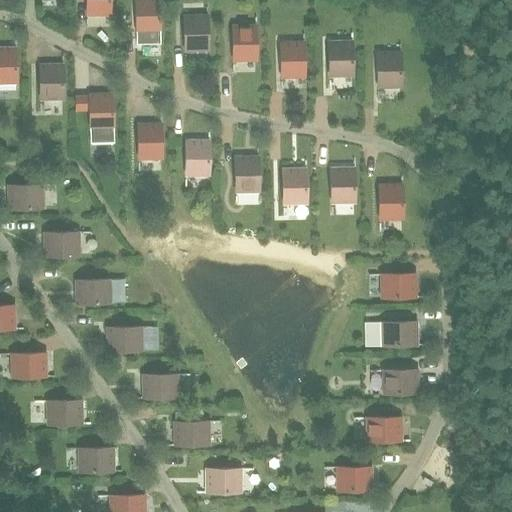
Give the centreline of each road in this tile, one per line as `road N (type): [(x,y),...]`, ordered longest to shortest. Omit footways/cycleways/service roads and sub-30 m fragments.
road 1 (residential): [(399,511),(454,398),(459,367),(449,224),(429,194),(377,145),(257,129),(175,104),(0,25)]
road 2 (residential): [(0,252),(164,473),(183,511)]
